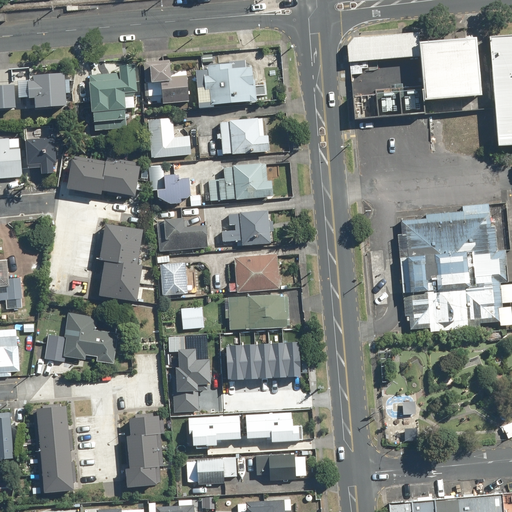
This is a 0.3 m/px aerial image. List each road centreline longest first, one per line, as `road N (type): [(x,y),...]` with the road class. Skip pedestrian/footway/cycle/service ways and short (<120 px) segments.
road 1 (secondary): [(323,156),(352,475)]
road 2 (tertiary): [(263,13),(0,37)]
road 3 (residential): [(352,475),(511,461)]
